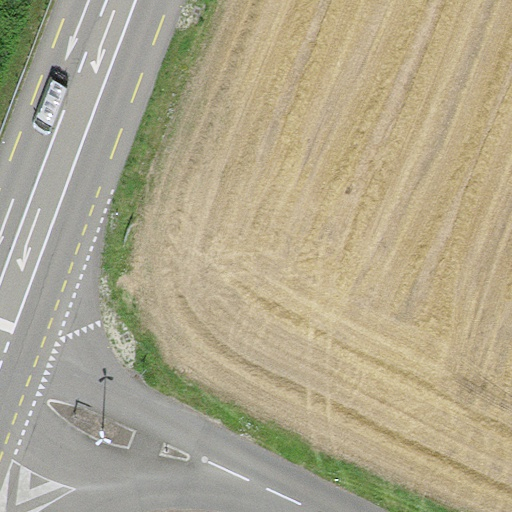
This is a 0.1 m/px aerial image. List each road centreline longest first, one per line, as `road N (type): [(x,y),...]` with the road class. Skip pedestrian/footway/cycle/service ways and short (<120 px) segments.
road 1 (primary): [(113,0),(0,318)]
road 2 (tertiary): [(0,388),(206,466)]
road 3 (primary): [(70,511),(206,466)]
road 4 (tertiary): [(206,466),(320,511)]
